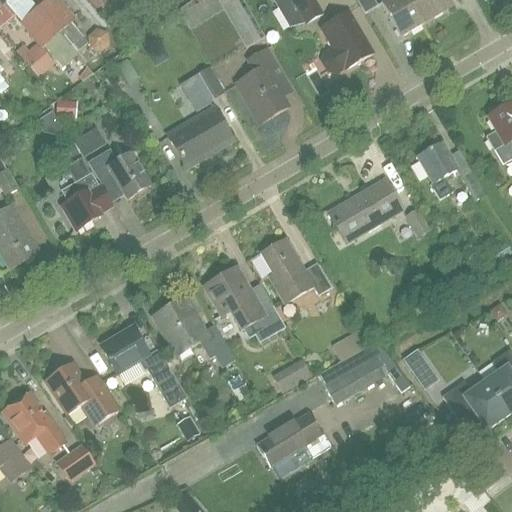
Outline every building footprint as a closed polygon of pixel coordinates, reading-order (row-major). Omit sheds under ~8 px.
[(83,41),(70,26),(73,23),(53,0),(51,0),(38,11),(28,0),(11,0),(6,5),(0,0),(0,31),(14,19),(60,72),(76,58),(70,52),(83,41)] [(246,51),(265,39),(242,0),(196,0),(178,13),(190,33),(224,13),(246,51)] [(290,30),(305,26),(290,0),(275,0),(274,3),(290,30)] [(290,0),(305,26),(306,27),(324,16),(314,0),(290,0)] [(372,0),(355,0),(365,16),(378,8),(372,0)] [(401,38),(408,34),(424,25),(423,23),(409,0),(387,0),(381,4),(401,38)] [(409,0),(423,23),(453,6),(449,0),(409,0)] [(89,6),(74,11),(78,25),(93,20),(89,6)] [(335,73),(343,69),(344,71),(372,55),(348,13),(320,29),(332,50),(324,55),(322,63),(327,71),(335,73)] [(260,125),(287,109),(272,83),(282,77),(267,51),(256,58),(263,70),(236,85),(260,125)] [(128,62),(117,69),(129,88),(140,82),(128,62)] [(209,105),(226,95),(211,69),(194,79),(209,105)] [(77,119),(78,105),(60,104),(59,118),(77,119)] [(511,162),(511,105),(511,104),(488,118),(498,135),(487,141),(494,153),(502,168),(511,162)] [(185,169),(232,142),(215,112),(168,139),(185,169)] [(422,181),(429,176),(434,186),(431,188),(439,203),(452,195),(444,181),(457,173),(441,146),(419,159),(422,165),(412,170),(417,180),(422,181)] [(127,202),(134,198),(137,202),(150,193),(148,190),(151,188),(131,156),(117,165),(110,152),(88,166),(102,188),(114,181),(127,202)] [(101,218),(98,213),(111,205),(100,186),(98,188),(82,160),(66,169),(76,185),(62,194),(69,205),(62,209),(76,233),(101,218)] [(0,190),(5,200),(19,192),(8,171),(6,172),(0,161),(0,190)] [(475,204),(485,198),(471,174),(461,179),(475,204)] [(348,230),(353,238),(400,210),(384,182),(327,216),(339,235),(348,230)] [(0,253),(10,271),(37,255),(11,209),(0,215),(0,253)] [(431,234),(418,211),(405,219),(418,242),(431,234)] [(317,297),(330,289),(316,266),(304,273),(285,241),(259,255),(271,276),(267,278),(284,305),(312,288),(317,297)] [(498,265),(511,256),(511,252),(507,244),(492,254),(498,265)] [(454,273),(465,267),(459,256),(448,262),(454,272),(454,273)] [(259,345),(285,330),(272,308),(262,314),(236,270),(205,288),(222,318),(233,312),(244,331),(249,328),(259,345)] [(1,281),(0,281),(0,302),(10,296),(1,281)] [(214,358),(227,351),(214,328),(204,334),(185,301),(153,320),(172,353),(187,345),(190,350),(199,345),(209,361),(214,358)] [(169,411),(187,400),(163,360),(153,366),(148,359),(133,333),(102,352),(117,377),(139,365),(144,373),(146,371),(169,411)] [(342,364),(370,349),(362,335),(334,350),(342,364)] [(342,364),(318,378),(326,391),(335,407),(388,377),(401,395),(410,389),(396,369),(377,345),(370,349),(342,364)] [(234,363),(227,351),(214,358),(221,371),(234,363)] [(509,417),(511,414),(511,354),(510,352),(493,364),(499,374),(485,384),(509,417)] [(419,355),(405,364),(425,393),(439,384),(419,355)] [(300,362),(293,366),(303,384),(310,380),(300,362)] [(95,430),(118,414),(96,381),(85,388),(72,369),(46,386),(68,419),(82,410),(95,430)] [(471,393),(464,384),(443,399),(460,423),(474,414),(487,432),(509,417),(485,384),(471,393)] [(7,412),(6,416),(4,417),(25,448),(37,440),(49,458),(64,447),(47,423),(45,424),(29,400),(17,409),(13,408),(7,412)] [(312,460),(330,449),(322,435),(320,437),(308,418),(257,449),(270,469),(305,448),(312,460)] [(189,420),(179,426),(189,443),(199,437),(189,420)] [(0,452),(0,470),(9,484),(28,471),(10,446),(0,452)] [(82,447),(81,448),(55,466),(70,486),(96,468),(82,447)] [(198,511),(186,497),(175,507),(179,511),(198,511)]
